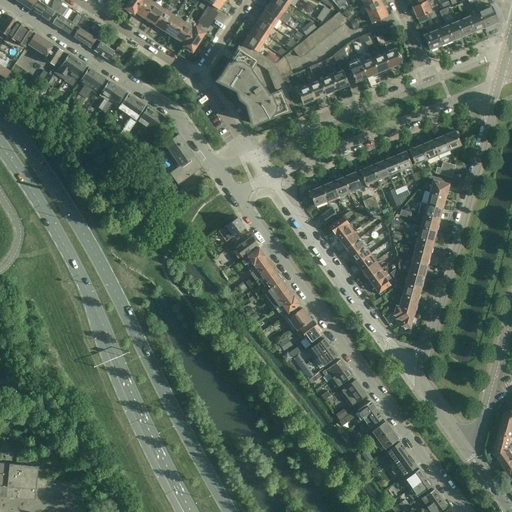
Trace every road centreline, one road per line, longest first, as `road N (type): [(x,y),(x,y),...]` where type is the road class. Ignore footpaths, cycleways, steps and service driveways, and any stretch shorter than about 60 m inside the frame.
road 1 (secondary): [(227,511),(101,266),(0,112)]
road 2 (secondary): [(0,146),(56,231),(192,511)]
road 3 (residential): [(463,511),(235,192)]
road 4 (tertiary): [(499,81),(417,381)]
road 5 (residential): [(216,167),(175,115),(0,0)]
road 6 (residential): [(417,381),(268,176)]
road 7 (residential): [(268,176),(499,81)]
road 8 (residential): [(430,82),(251,154)]
